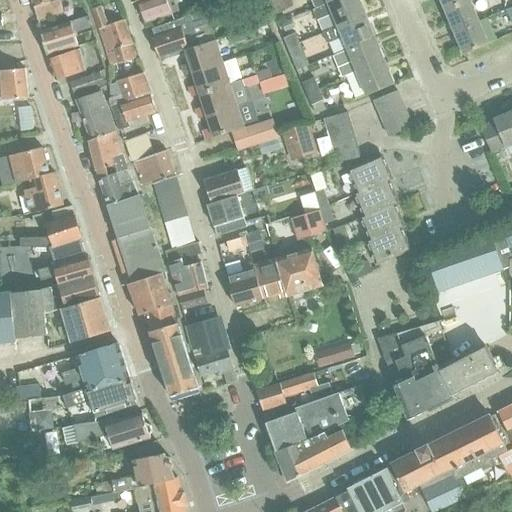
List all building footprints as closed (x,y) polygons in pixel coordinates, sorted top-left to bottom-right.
[(33,0),(38,20),(64,12),(61,1),(64,0),(33,0)] [(169,0),(139,0),(146,20),(172,10),(171,6),(176,5),(174,0),(170,2),(169,0)] [(281,0),(277,0),(269,3),(275,16),(286,11),(286,9),(281,0)] [(290,0),(281,0),(286,9),(293,6),(290,0)] [(312,0),(316,8),(335,0),(312,0)] [(332,14),(337,26),(365,15),(358,0),(335,0),(316,8),(313,10),(317,21),(332,14)] [(440,0),(445,11),(470,0),(440,0)] [(445,11),(454,32),(479,22),(470,0),(445,11)] [(478,0),(482,11),(494,6),(491,0),(478,0)] [(92,9),(112,66),(135,59),(131,45),(132,45),(123,21),(108,26),(102,6),(92,9)] [(185,49),(201,44),(214,39),(208,24),(210,23),(206,10),(167,23),(169,31),(155,36),(162,57),(185,49)] [(337,26),(322,32),(326,43),(328,42),(333,54),(336,53),(346,49),(374,37),(365,15),(337,26)] [(79,33),(80,34),(92,30),(88,17),(41,32),(49,56),(77,47),(73,34),(79,33)] [(479,22),(454,32),(464,55),(489,44),(479,22)] [(284,38),(288,49),(300,44),(299,42),(300,42),(297,33),(284,38)] [(336,53),(345,76),(384,60),(374,37),(346,49),(336,53)] [(214,41),(214,39),(201,44),(185,49),(189,62),(181,65),(185,75),(193,72),(193,71),(224,60),(217,40),(214,41)] [(305,55),(300,42),(299,42),(300,44),(288,49),(292,60),(296,70),(309,65),(305,55)] [(79,59),(82,58),(79,51),(50,61),(57,82),(84,73),(79,59)] [(233,78),(250,76),(248,55),(231,57),(233,78)] [(192,96),(200,93),(231,82),(224,60),(193,71),(193,72),(197,84),(189,86),(192,96)] [(384,60),(345,76),(355,99),(394,83),(384,60)] [(2,71),(1,71),(0,70),(0,101),(29,98),(25,69),(2,71)] [(108,101),(111,109),(127,104),(150,94),(152,94),(144,73),(119,83),(124,95),(108,101)] [(71,82),(75,95),(104,86),(100,74),(71,82)] [(199,118),(208,115),(208,114),(225,108),(239,104),(249,100),(245,89),(260,84),(257,76),(232,84),(231,82),(200,93),(204,105),(196,108),(199,118)] [(303,83),(307,93),(318,89),(318,88),(319,88),(314,78),(303,83)] [(318,89),(307,93),(316,114),(328,109),(319,88),(318,88),(318,89)] [(375,100),(380,112),(402,103),(397,91),(375,100)] [(127,104),(111,109),(120,134),(131,130),(129,123),(157,114),(150,94),(127,104)] [(88,142),(89,144),(108,137),(104,125),(109,124),(99,95),(77,102),(91,140),(88,142)] [(380,112),(385,124),(407,115),(402,103),(380,112)] [(247,126),(239,104),(225,108),(208,114),(208,115),(212,126),(204,129),(207,139),(233,130),(247,126)] [(325,117),(328,129),(351,122),(348,110),(325,117)] [(511,145),(511,112),(494,120),(495,123),(481,129),(492,154),(511,145)] [(407,115),(385,124),(389,136),(412,126),(407,115)] [(247,126),(233,130),(238,147),(259,140),(279,134),(273,117),(257,122),(253,123),(247,126)] [(328,129),(331,140),(354,133),(351,122),(328,129)] [(299,128),(283,133),(292,161),(316,154),(311,140),(304,142),(299,128)] [(331,140),(334,151),(357,145),(354,133),(331,140)] [(281,134),(264,140),(269,152),(285,146),(281,134)] [(108,137),(89,144),(100,178),(107,176),(105,170),(114,168),(116,174),(129,169),(116,135),(112,136),(108,137)] [(128,145),(135,163),(156,156),(151,144),(142,148),(139,140),(128,145)] [(357,145),(334,151),(338,163),(361,156),(357,145)] [(48,174),(42,148),(0,158),(0,172),(4,187),(31,180),(31,177),(48,174)] [(144,188),(153,185),(176,177),(167,151),(156,156),(135,163),(135,164),(144,188)] [(348,169),(358,192),(388,180),(392,179),(382,155),(348,169)] [(205,179),(211,203),(256,189),(249,167),(249,166),(205,179)] [(107,176),(100,178),(109,206),(126,201),(140,196),(138,194),(136,189),(129,169),(116,174),(107,176)] [(31,177),(31,180),(33,189),(24,191),(29,214),(62,206),(54,172),(48,174),(31,177)] [(153,185),(157,197),(180,190),(176,177),(153,185)] [(355,193),(364,216),(394,204),(398,203),(388,180),(358,192),(355,193)] [(212,205),(208,206),(212,216),(213,221),(215,229),(217,235),(218,235),(230,231),(243,228),(248,226),(247,222),(261,218),(255,198),(267,194),(265,186),(256,189),(211,203),(212,205)] [(315,192),(319,207),(320,206),(326,224),(335,222),(325,189),(315,192)] [(157,197),(161,210),(184,203),(180,190),(157,197)] [(126,201),(109,206),(120,239),(152,228),(140,196),(126,201)] [(161,210),(164,223),(188,216),(184,203),(161,210)] [(360,218),(370,241),(399,229),(403,227),(394,204),(364,216),(360,218)] [(42,249),(49,247),(63,244),(82,238),(76,216),(75,216),(72,206),(52,212),(55,223),(46,226),(49,237),(21,239),(21,247),(36,247),(42,249)] [(327,233),(324,225),(326,224),(320,206),(319,207),(321,211),(292,220),(298,241),(327,233)] [(164,223),(168,236),(191,229),(188,216),(164,223)] [(330,228),(335,245),(344,243),(338,225),(330,228)] [(511,246),(511,226),(503,230),(509,248),(511,246)] [(120,239),(134,284),(163,276),(165,280),(168,278),(152,228),(120,239)] [(168,236),(172,249),(172,250),(177,248),(195,243),(191,229),(168,236)] [(399,229),(370,241),(365,243),(374,265),(407,251),(399,229)] [(439,290),(509,267),(509,259),(511,258),(503,235),(429,260),(439,290)] [(56,275),(59,284),(93,274),(82,238),(63,244),(49,247),(55,266),(39,271),(42,279),(56,275)] [(227,242),(230,251),(244,247),(241,238),(227,242)] [(177,248),(180,260),(182,259),(201,252),(199,243),(195,243),(177,248)] [(165,251),(169,263),(180,260),(177,248),(172,250),(172,249),(165,251)] [(312,250),(278,260),(288,296),(322,286),(312,250)] [(180,260),(169,263),(182,309),(206,303),(202,290),(208,288),(201,263),(184,267),(182,259),(180,260)] [(254,266),(255,268),(264,298),(279,294),(280,298),(288,296),(278,260),(277,259),(254,266)] [(351,267),(354,276),(368,271),(366,263),(351,267)] [(264,298),(255,268),(228,276),(236,306),(264,298)] [(57,310),(62,308),(100,297),(93,274),(59,284),(64,299),(58,299),(58,296),(53,297),(51,288),(57,310)] [(144,315),(173,306),(165,280),(163,276),(134,284),(130,285),(140,316),(144,315)] [(45,313),(57,310),(51,288),(40,289),(45,313)] [(19,291),(23,337),(46,335),(45,313),(40,289),(19,291)] [(23,337),(19,291),(10,292),(10,291),(0,291),(0,343),(15,342),(15,338),(23,337)] [(110,330),(100,297),(62,308),(65,321),(60,321),(62,327),(58,327),(60,336),(69,333),(71,342),(110,330)] [(173,306),(144,315),(171,396),(199,387),(173,306)] [(187,327),(195,358),(227,349),(223,334),(219,335),(215,320),(187,327)] [(427,410),(453,397),(453,396),(442,369),(427,336),(441,330),(437,321),(396,332),(406,356),(427,410)] [(394,384),(408,420),(427,410),(406,356),(396,332),(378,337),(387,363),(386,363),(394,384)] [(83,382),(84,386),(86,392),(129,378),(118,342),(76,355),(80,369),(64,374),(66,383),(72,381),(73,385),(83,382)] [(485,347),(442,369),(453,396),(498,372),(485,347)] [(227,349),(195,358),(200,376),(219,371),(220,374),(223,374),(225,381),(237,378),(229,348),(227,349)] [(332,362),(328,350),(315,354),(319,366),(332,362)] [(314,401),(333,395),(329,383),(318,387),(314,373),(280,383),(281,384),(257,391),(263,410),(287,403),(285,398),(310,390),(314,401)] [(86,392),(84,386),(61,393),(64,400),(67,399),(69,406),(90,400),(95,416),(137,403),(129,378),(86,392)] [(0,403),(28,399),(50,397),(54,395),(42,397),(41,385),(3,390),(1,381),(0,381),(0,403)] [(266,424),(276,452),(308,440),(317,437),(328,432),(350,421),(339,393),(296,408),(297,412),(266,424)] [(511,406),(499,413),(511,438),(511,406)] [(54,428),(52,412),(36,414),(38,431),(54,428)] [(74,423),(75,430),(77,440),(108,432),(112,448),(148,438),(148,437),(151,429),(150,424),(144,422),(142,412),(115,420),(114,415),(98,420),(74,423)] [(484,470),(496,464),(490,452),(505,444),(491,416),(430,447),(429,445),(418,450),(419,452),(393,465),(406,492),(448,471),(455,485),(464,480),(463,477),(483,467),(484,470)] [(308,440),(276,452),(286,478),(292,479),(352,449),(343,431),(330,437),(328,432),(317,437),(308,440)] [(100,493),(132,486),(174,478),(171,468),(171,465),(170,458),(167,458),(164,453),(158,454),(152,443),(126,448),(129,460),(131,459),(133,474),(98,481),(100,493)] [(511,449),(498,456),(511,482),(511,481),(511,449)] [(347,488),(350,492),(359,511),(384,511),(402,503),(385,470),(347,488)] [(183,511),(182,506),(185,506),(182,493),(180,493),(176,478),(174,478),(132,486),(135,502),(143,501),(144,511),(183,511)] [(115,492),(91,497),(92,504),(100,502),(100,504),(117,501),(115,492)] [(359,511),(350,492),(309,511),(359,511)]
